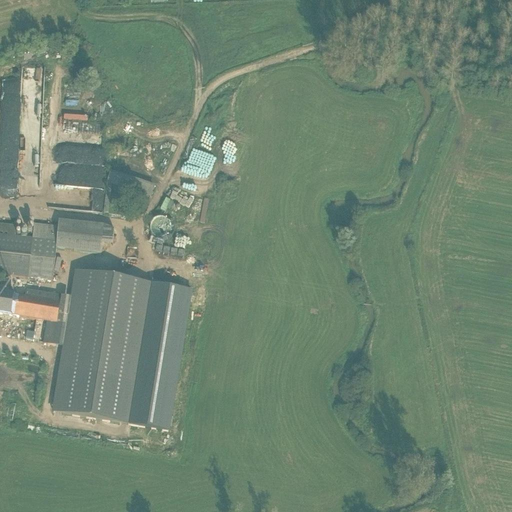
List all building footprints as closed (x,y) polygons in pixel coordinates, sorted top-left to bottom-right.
[(0,97),(39,96),(39,80),(34,80),(34,76),(0,77),(0,97)] [(58,93),(59,107),(94,104),(93,89),(58,93)] [(89,135),(61,134),(60,161),(74,162),(74,148),(89,149),(89,135)] [(0,193),(10,194),(13,142),(0,141),(0,193)] [(85,151),(87,158),(95,156),(93,149),(85,151)] [(96,191),(99,170),(70,167),(68,188),(96,191)] [(159,223),(157,215),(149,217),(150,225),(159,223)] [(58,229),(0,223),(0,274),(53,280),(56,250),(101,254),(104,225),(59,221),(58,229)] [(152,287),(75,275),(52,415),(129,428),(152,287)] [(0,316),(57,326),(61,303),(0,292),(0,316)] [(17,404),(0,402),(0,429),(14,431),(17,404)]
